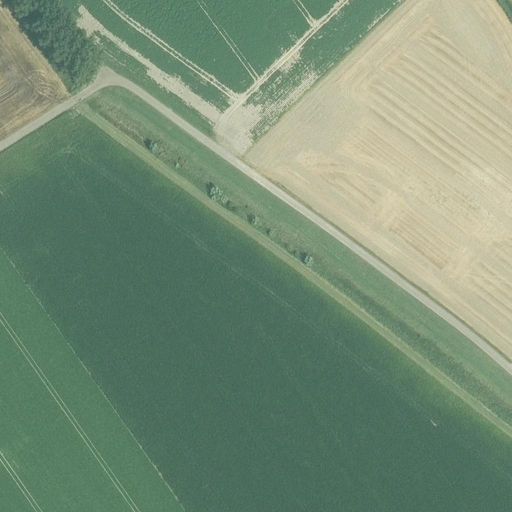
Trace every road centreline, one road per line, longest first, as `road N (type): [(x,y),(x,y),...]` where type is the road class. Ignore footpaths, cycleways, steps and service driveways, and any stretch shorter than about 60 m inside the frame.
road 1 (unclassified): [(511,370),(336,234),(111,78)]
road 2 (unclassified): [(0,148),(111,78)]
